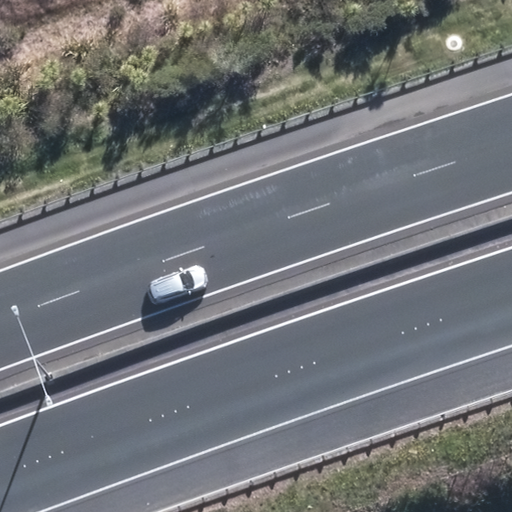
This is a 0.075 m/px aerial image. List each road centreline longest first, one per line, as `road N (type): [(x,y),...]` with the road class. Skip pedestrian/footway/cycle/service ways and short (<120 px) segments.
road 1 (motorway): [(511,312),(0,497)]
road 2 (motorway): [(0,338),(208,258),(511,158)]
